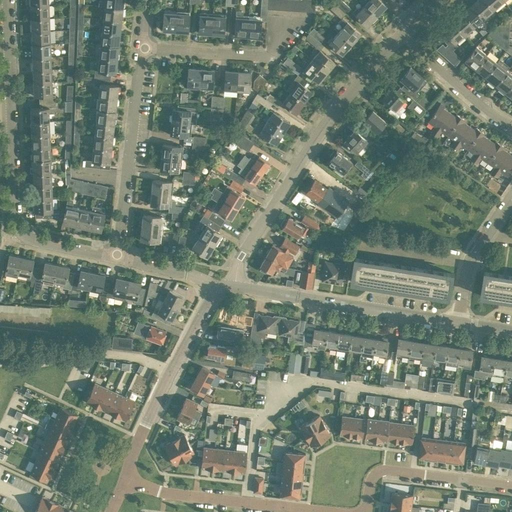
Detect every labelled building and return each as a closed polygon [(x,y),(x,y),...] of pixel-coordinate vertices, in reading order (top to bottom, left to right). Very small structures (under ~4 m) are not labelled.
[(104,0),(103,7),(122,9),(123,0),(104,0)] [(338,0),(335,4),(345,13),(350,8),(341,0),(338,0)] [(369,0),(365,5),(376,16),(386,6),(379,0),(369,0)] [(486,0),(476,0),(472,3),(485,17),(494,9),(486,0)] [(503,0),(486,0),(494,9),(504,1),(503,0)] [(485,17),(472,3),(462,12),(475,26),(485,17)] [(342,17),(345,13),(335,4),(330,9),(341,18),(337,22),(342,27),(337,32),(347,41),(351,44),(360,34),(342,17)] [(48,18),(48,5),(30,6),(30,18),(48,18)] [(367,26),(376,16),(365,5),(359,10),(356,8),(352,12),(367,26)] [(122,9),(103,7),(102,19),(121,21),(122,9)] [(162,30),(175,31),(176,13),(170,13),(170,11),(163,10),(162,30)] [(242,11),(236,11),(234,35),(247,36),(248,18),(248,16),(242,16),(242,11)] [(176,13),(175,31),(188,32),(189,12),(183,12),(183,14),(176,13)] [(462,12),(453,20),(465,34),(475,26),(462,12)] [(198,33),(211,34),(212,16),(206,15),(206,13),(199,13),(198,33)] [(212,16),(211,34),(224,34),(225,15),(219,14),(218,16),(212,16)] [(248,18),(247,36),(260,37),(261,17),(255,17),(248,16),(248,18)] [(49,31),(48,18),(30,18),(31,31),(47,31),(49,31)] [(495,28),(498,32),(509,32),(510,22),(506,18),(495,28)] [(102,19),(101,32),(120,34),(121,21),(102,19)] [(455,43),(465,34),(453,20),(443,29),(447,33),(442,37),(453,50),(457,45),(455,43)] [(309,33),(320,43),(325,37),(313,28),(309,33)] [(487,36),(493,40),(497,34),(498,32),(495,28),(487,36)] [(47,31),(31,31),(31,44),(49,43),(49,31),(47,31)] [(120,34),(101,32),(99,45),(118,47),(120,34)] [(347,41),(337,32),(332,38),(330,37),(326,41),(341,54),(351,44),(347,41)] [(493,40),(495,42),(497,39),(509,39),(509,32),(498,32),(497,34),(493,40)] [(324,45),(320,43),(309,33),(305,38),(320,50),(324,45)] [(509,45),(509,39),(497,39),(495,42),(505,50),(509,45)] [(50,56),(49,43),(31,44),(31,57),(50,56)] [(99,45),(98,58),(117,60),(118,47),(99,45)] [(475,68),(486,54),(476,45),(464,60),(475,68)] [(320,67),(327,72),(334,62),(319,50),(311,60),(320,67)] [(456,54),(448,60),(455,66),(461,59),(456,54)] [(496,62),(486,54),(475,68),(485,76),(496,62)] [(50,56),(31,57),(32,70),(50,69),(50,56)] [(302,68),(287,57),(282,63),(288,67),(284,73),(295,81),(299,76),(297,75),(302,68)] [(117,60),(98,58),(96,71),(94,70),(93,76),(109,78),(110,72),(115,73),(117,60)] [(320,67),(311,60),(300,74),(310,81),(313,77),(319,82),(327,72),(320,67)] [(485,76),(495,84),(506,70),(496,62),(485,76)] [(401,87),(415,100),(415,99),(420,94),(417,92),(426,82),(410,67),(400,78),(405,82),(401,87)] [(200,86),(201,69),(188,68),(187,88),(193,88),(194,86),(200,86)] [(51,82),(50,69),(32,70),(32,82),(51,82)] [(213,70),(201,69),(200,86),(199,94),(212,91),(213,70)] [(511,82),(511,74),(506,70),(495,84),(505,92),(511,82)] [(237,89),(238,71),(225,71),(223,90),(230,91),(230,89),(237,89)] [(250,72),(238,71),(237,89),(243,89),(242,91),(249,92),(250,72)] [(253,87),(258,91),(267,80),(259,74),(254,80),(253,87)] [(99,83),(98,96),(116,98),(118,85),(108,84),(109,78),(93,76),(93,83),(99,83)] [(290,92),(304,102),(311,91),(298,81),(290,92)] [(51,82),(32,82),(33,96),(38,96),(38,102),(54,101),(54,95),(51,95),(51,82)] [(382,99),(393,108),(389,113),(396,119),(405,109),(401,106),(405,101),(401,97),(405,92),(400,87),(395,92),(391,88),(382,99)] [(187,92),(180,92),(179,104),(187,105),(187,92)] [(304,102),(290,92),(282,103),(296,113),(304,102)] [(268,109),(271,103),(265,99),(256,93),(251,102),(256,105),(258,102),(268,109)] [(265,99),(271,103),(276,107),(280,101),(269,93),(265,99)] [(116,98),(98,96),(96,109),(115,111),(116,98)] [(415,100),(410,105),(421,115),(426,110),(415,99),(415,100)] [(55,107),(54,101),(38,102),(39,108),(30,108),(30,121),(49,121),(48,107),(55,107)] [(431,132),(434,134),(449,112),(443,108),(444,106),(440,104),(428,122),(435,127),(431,132)] [(171,121),(189,123),(191,123),(194,124),(195,108),(176,106),(176,109),(172,109),(171,121)] [(96,109),(95,122),(114,124),(115,111),(96,109)] [(255,129),(249,124),(254,116),(246,110),(238,124),(252,134),(255,129)] [(269,116),(266,122),(283,132),(289,122),(270,110),(267,115),(269,116)] [(387,130),(382,126),(386,122),(372,110),(363,121),(381,137),(384,137),(388,132),(387,130)] [(441,131),(447,136),(460,117),(456,114),(455,116),(449,112),(434,134),(437,136),(441,131)] [(232,120),(226,117),(222,124),(228,127),(232,120)] [(451,146),(453,148),(469,126),(463,121),(464,120),(460,117),(447,136),(454,141),(451,146)] [(49,121),(30,121),(30,134),(49,134),(49,121)] [(191,123),(189,123),(171,121),(170,134),(189,136),(191,123)] [(404,129),(395,121),(392,125),(401,133),(403,130),(404,129)] [(114,124),(95,122),(93,135),(112,137),(114,124)] [(283,132),(266,122),(259,132),(276,143),(283,132)] [(460,145),(467,149),(480,131),(476,128),(475,129),(469,126),(453,148),(457,150),(460,145)] [(254,142),(237,130),(231,138),(248,150),(254,142)] [(356,152),(366,140),(354,130),(344,142),(341,146),(353,155),(356,152)] [(470,159),(473,161),(488,139),(482,135),(484,133),(480,131),(467,149),(474,154),(470,159)] [(49,146),(49,134),(30,134),(31,147),(49,146)] [(93,135),(92,147),(111,149),(112,137),(93,135)] [(377,138),(371,144),(384,156),(390,149),(377,138)] [(487,163),(499,144),(495,141),(494,143),(488,139),(473,161),(476,163),(480,158),(487,163)] [(162,144),(161,155),(181,157),(182,146),(162,144)] [(493,175),(508,153),(502,149),(503,147),(499,144),(487,163),(494,168),(490,173),(493,175)] [(49,146),(31,147),(31,160),(50,159),(49,146)] [(109,163),(111,149),(92,147),(91,160),(84,159),(83,166),(107,169),(108,163),(109,163)] [(332,170),(341,177),(352,162),(336,150),(335,151),(333,150),(329,155),(331,157),(328,161),(332,165),(332,166),(334,167),(332,170)] [(511,155),(508,153),(493,175),(496,177),(500,172),(506,176),(511,168),(511,155)] [(181,157),(161,155),(160,168),(180,170),(181,157)] [(249,156),(248,158),(243,155),(241,158),(246,162),(262,173),(269,163),(258,156),(255,161),(249,156)] [(254,183),(255,182),(258,183),(260,180),(259,177),(262,173),(246,162),(241,158),(237,164),(241,168),(239,172),(254,183)] [(32,172),(50,172),(50,159),(31,160),(32,172)] [(372,171),(358,159),(354,164),(363,171),(361,174),(365,178),(372,171)] [(222,173),(233,179),(241,184),(244,178),(226,167),(219,162),(215,168),(222,173)] [(50,172),(32,172),(32,185),(51,185),(50,172)] [(66,190),(72,191),(74,185),(80,187),(81,181),(70,178),(69,176),(69,179),(68,178),(67,184),(66,190)] [(199,179),(199,178),(183,176),(182,183),(196,185),(197,179),(199,179)] [(153,178),(152,191),(169,193),(170,187),(172,187),(173,180),(153,178)] [(241,184),(233,179),(229,185),(240,192),(243,186),(241,185),(241,184)] [(327,189),(314,180),(305,193),(318,203),(327,189)] [(72,191),(85,194),(87,182),(81,181),(80,187),(74,185),(72,191)] [(100,185),(87,182),(85,194),(91,195),(93,189),(99,191),(100,185)] [(51,185),(32,185),(33,198),(51,197),(51,185)] [(107,186),(100,185),(99,191),(93,189),(91,195),(104,198),(107,186)] [(221,197),(237,207),(244,196),(231,188),(231,190),(229,189),(226,194),(224,193),(221,197)] [(328,188),(327,189),(318,203),(317,204),(343,222),(354,206),(328,188)] [(169,199),(169,193),(152,191),(150,204),(170,206),(171,199),(169,199)] [(216,199),(218,195),(211,191),(209,195),(216,199)] [(51,197),(33,198),(33,211),(42,211),(43,217),(59,216),(58,210),(52,211),(51,197)] [(231,218),(237,207),(221,197),(218,203),(221,205),(218,211),(231,218)] [(74,226),(78,207),(65,205),(61,223),(74,226)] [(91,210),(87,228),(100,231),(105,208),(92,206),(91,210)] [(87,228),(91,210),(78,207),(74,226),(87,228)] [(203,214),(221,226),(225,219),(207,208),(203,214)] [(141,227),(159,229),(160,222),(162,222),(163,216),(143,214),(141,227)] [(221,226),(203,214),(199,220),(204,223),(201,227),(203,229),(199,235),(197,233),(196,234),(214,245),(221,233),(217,231),(221,226)] [(318,223),(305,214),(301,221),(314,229),(315,228),(318,230),(321,224),(318,223)] [(303,227),(288,218),(287,219),(283,218),(280,224),(282,227),(281,228),(297,238),(300,233),(304,235),(309,228),(304,225),(303,227)] [(159,229),(141,227),(140,239),(160,242),(161,235),(158,235),(159,229)] [(173,230),(171,242),(178,244),(179,235),(180,232),(173,230)] [(214,245),(196,234),(193,238),(196,240),(192,247),(206,256),(214,245)] [(179,235),(178,244),(176,250),(182,251),(185,236),(179,235)] [(278,262),(287,267),(293,257),(286,253),(288,249),(295,253),(299,246),(284,237),(280,245),(283,247),(282,250),(272,244),(266,255),(278,262)] [(17,277),(18,274),(17,273),(21,257),(9,255),(5,271),(6,271),(5,275),(17,277)] [(278,262),(266,255),(259,266),(261,267),(260,270),(264,273),(266,270),(271,273),(275,267),(279,269),(279,268),(285,271),(287,267),(278,262)] [(34,281),(37,269),(31,268),(32,260),(21,257),(17,273),(18,274),(27,275),(26,280),(31,281),(34,281)] [(347,283),(348,275),(351,258),(345,257),(343,264),(324,261),(321,281),(341,284),(341,282),(347,283)] [(375,285),(383,287),(386,263),(354,258),(350,282),(370,285),(369,287),(374,288),(375,285)] [(43,271),(37,269),(34,281),(35,281),(52,285),(53,281),(56,265),(44,262),(43,271)] [(418,268),(386,263),(383,287),(391,288),(391,290),(396,291),(397,289),(415,292),(418,268)] [(70,289),(72,277),(66,276),(68,267),(56,265),(53,281),(63,283),(62,287),(70,289)] [(418,268),(415,292),(423,293),(423,295),(428,296),(429,294),(447,296),(451,273),(418,268)] [(79,287),(89,289),(92,273),(80,270),(78,278),(72,277),(70,289),(78,291),(79,287)] [(97,295),(106,297),(108,285),(102,283),(104,275),(98,274),(99,272),(94,270),(93,273),(92,273),(89,289),(98,291),(97,295)] [(311,288),(314,272),(302,270),(299,286),(311,288)] [(511,300),(511,276),(484,272),(480,296),(499,299),(499,301),(504,302),(504,299),(511,300)] [(114,286),(108,285),(106,297),(124,300),(124,296),(128,280),(116,278),(114,286)] [(128,280),(124,296),(134,298),(133,302),(141,304),(145,288),(138,287),(139,283),(128,280)] [(149,284),(146,296),(153,298),(161,299),(158,298),(160,293),(160,292),(155,291),(157,283),(149,281),(149,284)] [(163,301),(177,309),(183,298),(169,290),(165,296),(160,293),(158,298),(161,299),(163,301)] [(152,312),(144,308),(143,314),(151,317),(152,315),(169,324),(177,309),(163,301),(158,309),(155,307),(152,312)] [(144,306),(141,306),(141,308),(135,307),(134,313),(143,314),(144,308),(144,306)] [(265,332),(277,334),(279,315),(273,314),(271,317),(259,315),(258,325),(252,324),(249,341),(259,343),(259,337),(264,338),(265,332)] [(288,342),(303,344),(304,337),(304,332),(297,331),(298,321),(286,319),(285,316),(279,315),(277,334),(288,336),(287,339),(288,342)] [(151,326),(146,324),(141,336),(146,338),(161,344),(165,331),(151,326)] [(242,330),(217,326),(216,337),(234,339),(235,335),(241,336),(242,330)] [(324,349),(325,345),(327,332),(314,329),(312,338),(307,337),(305,346),(324,349)] [(339,334),(327,332),(325,345),(330,346),(330,350),(336,351),(337,347),(339,334)] [(348,353),(349,349),(351,336),(339,334),(337,347),(336,351),(348,353)] [(132,338),(113,336),(112,348),(131,350),(132,338)] [(363,338),(351,336),(349,349),(354,350),(354,354),(360,355),(361,351),(363,338)] [(373,357),(373,353),(375,340),(363,338),(361,351),(360,355),(359,360),(366,361),(367,356),(373,357)] [(408,358),(409,355),(411,341),(398,339),(396,353),(401,354),(401,357),(408,358)] [(373,353),(373,357),(372,363),(373,363),(376,361),(376,359),(379,358),(379,356),(385,357),(388,342),(375,340),(373,353)] [(423,343),(411,341),(409,355),(414,356),(413,359),(420,360),(421,357),(423,343)] [(432,362),(433,359),(435,345),(423,343),(421,357),(426,357),(425,361),(432,362)] [(225,345),(224,347),(217,345),(216,346),(208,345),(207,357),(215,358),(215,359),(223,360),(222,363),(234,365),(237,347),(225,345)] [(445,364),(447,346),(435,345),(433,359),(432,362),(444,364),(445,364)] [(457,366),(460,348),(447,346),(445,364),(450,365),(457,366)] [(460,348),(457,366),(462,367),(462,366),(469,367),(472,350),(460,348)] [(299,373),(302,353),(291,351),(288,372),(299,373)] [(243,353),(241,366),(264,369),(266,356),(243,353)] [(491,372),(493,359),(480,357),(478,370),(474,369),(473,374),(473,377),(483,378),(484,375),(490,376),(491,372)] [(308,360),(302,359),(300,372),(307,373),(308,360)] [(491,372),(497,373),(496,376),(503,377),(503,374),(505,360),(493,359),(491,372)] [(511,361),(505,360),(503,374),(509,375),(508,378),(511,378),(511,361)] [(196,377),(208,384),(214,374),(201,367),(196,377)] [(326,375),(332,376),(333,371),(327,370),(327,369),(321,368),(319,376),(326,377),(326,375)] [(222,378),(224,374),(225,373),(219,370),(216,375),(222,378)] [(379,385),(385,385),(388,371),(381,370),(379,385)] [(250,374),(233,371),(232,379),(249,382),(250,374)] [(345,373),(333,371),(332,376),(338,377),(338,379),(344,380),(345,373)] [(385,385),(392,386),(392,384),(393,379),(394,372),(388,371),(385,385)] [(464,396),(470,397),(472,383),(473,377),(473,374),(467,373),(464,396)] [(424,375),(424,376),(422,389),(422,390),(429,391),(430,378),(431,376),(424,375)] [(202,395),(208,384),(196,377),(190,388),(202,395)] [(430,378),(429,391),(435,392),(435,390),(440,391),(442,378),(436,378),(436,379),(430,378)] [(453,392),(453,391),(455,380),(442,378),(440,391),(447,392),(447,394),(453,395),(453,393),(453,392)] [(404,381),(393,379),(392,384),(392,386),(404,388),(404,381)] [(85,401),(96,406),(105,387),(94,382),(85,401)] [(472,383),(470,397),(475,398),(475,396),(477,396),(479,384),(472,383)] [(114,392),(105,387),(96,406),(106,411),(114,392)] [(499,401),(500,394),(494,393),(494,391),(488,390),(487,400),(499,401)] [(114,392),(106,411),(116,415),(125,397),(114,392)] [(212,398),(205,394),(203,399),(209,403),(212,398)] [(125,397),(116,415),(126,420),(135,401),(125,397)] [(186,397),(176,418),(188,424),(198,402),(186,397)] [(72,427),(78,415),(60,407),(55,419),(72,427)] [(309,420),(321,440),(331,435),(319,415),(309,420)] [(352,436),(355,417),(342,416),(339,435),(352,436)] [(355,417),(352,436),(365,438),(367,419),(355,417)] [(367,419),(365,438),(365,439),(376,440),(378,419),(367,417),(367,419)] [(68,439),(68,438),(67,438),(72,427),(55,419),(50,430),(49,430),(68,439)] [(387,441),(389,421),(389,420),(378,419),(376,440),(387,441)] [(321,440),(309,420),(299,426),(311,446),(321,440)] [(401,423),(389,421),(387,441),(399,442),(401,423)] [(401,423),(399,442),(412,444),(414,424),(401,423)] [(480,427),(471,426),(469,447),(475,448),(476,437),(479,438),(480,427)] [(63,449),(68,439),(49,430),(45,440),(63,449)] [(164,444),(169,454),(189,443),(184,433),(164,444)] [(419,458),(430,459),(433,437),(421,436),(419,458)] [(433,437),(430,459),(441,460),(443,439),(433,437)] [(451,462),(454,440),(443,439),(441,460),(451,462)] [(63,449),(45,440),(40,450),(59,458),(63,449)] [(454,440),(451,462),(463,463),(465,441),(454,440)] [(489,442),(477,440),(474,461),(485,463),(488,448),(489,448),(489,443),(490,442),(489,442)] [(189,443),(169,454),(175,464),(195,453),(189,443)] [(500,450),(497,464),(509,466),(511,451),(505,450),(506,444),(501,443),(500,450)] [(212,469),(214,447),(203,446),(201,468),(212,469)] [(214,447),(212,469),(223,470),(225,449),(214,447)] [(488,448),(485,463),(497,465),(497,464),(500,450),(489,448),(488,448)] [(233,471),(236,450),(225,449),(223,470),(233,471)] [(285,449),(284,461),(304,463),(305,451),(285,449)] [(35,461),(53,469),(58,458),(59,459),(59,458),(40,450),(35,461)] [(236,450),(233,471),(245,472),(247,451),(236,450)] [(35,461),(30,473),(47,481),(53,469),(35,461)] [(303,474),(304,463),(284,461),(283,472),(303,474)] [(282,483),(302,485),(303,474),(283,472),(282,483)] [(253,492),(262,493),(263,481),(254,480),(253,492)] [(302,485),(282,483),(281,495),(301,497),(302,485)] [(390,503),(411,506),(413,494),(392,492),(390,503)] [(47,511),(53,501),(42,495),(34,511),(47,511)] [(53,501),(47,511),(58,511),(62,505),(53,501)] [(477,502),(476,511),(488,511),(490,503),(477,502)] [(411,506),(390,503),(389,511),(418,511),(419,507),(411,506)] [(445,503),(444,511),(446,511),(452,511),(453,504),(445,503)]
